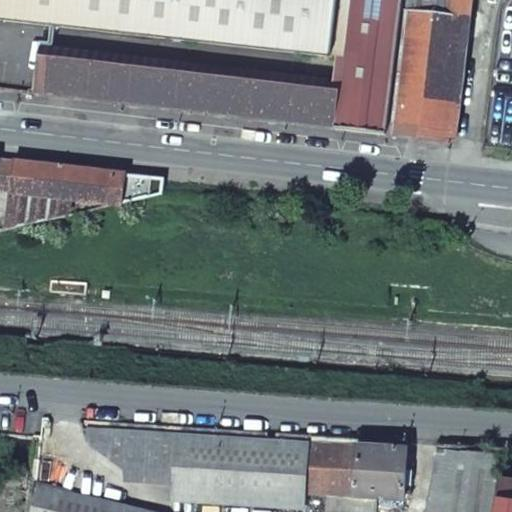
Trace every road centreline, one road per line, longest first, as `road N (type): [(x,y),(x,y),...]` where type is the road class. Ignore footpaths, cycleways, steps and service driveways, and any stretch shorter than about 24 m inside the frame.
road 1 (residential): [(0,391),(511,434)]
road 2 (tertiary): [(0,127),(476,183)]
